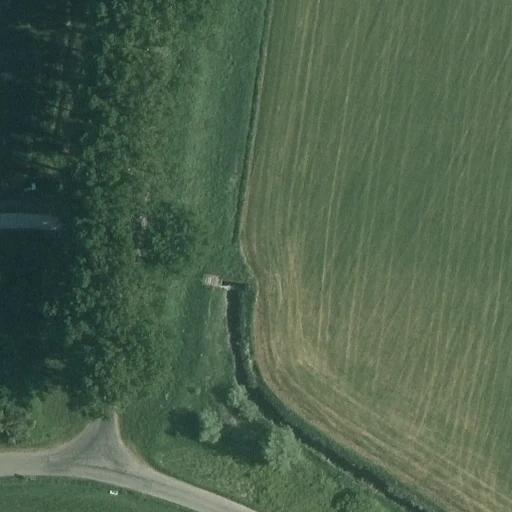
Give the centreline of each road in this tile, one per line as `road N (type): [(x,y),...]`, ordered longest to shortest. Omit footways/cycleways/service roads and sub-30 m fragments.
road 1 (unclassified): [(96,464),(166,0)]
road 2 (unclassified): [(218,511),(96,464)]
